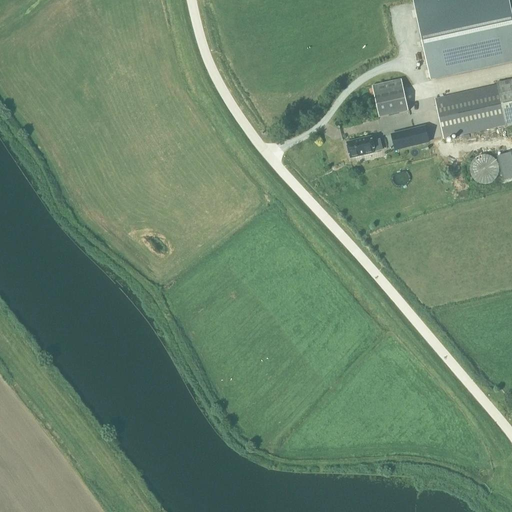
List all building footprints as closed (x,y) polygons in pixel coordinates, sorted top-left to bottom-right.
[(437,0),(418,0),(413,1),(430,79),(511,60),(511,17),(508,0),(455,0),(439,4),(437,0)] [(401,80),(372,87),(379,118),(408,111),(401,80)] [(511,82),(497,85),(497,86),(435,101),(444,140),(480,131),(506,125),(506,126),(511,124),(511,82)] [(392,135),(395,151),(429,143),(425,127),(392,135)] [(372,143),(371,138),(346,144),(350,158),(374,153),(374,152),(382,150),(380,140),(375,141),(375,143),(372,143)] [(472,162),(470,165),(470,169),(470,173),(471,177),(473,180),(476,182),(480,184),(483,185),(487,185),(491,183),(494,181),(496,178),(498,175),(499,171),(499,167),(497,164),(495,161),(492,158),(489,156),(485,156),(481,156),(478,157),(475,159),(472,162)]
